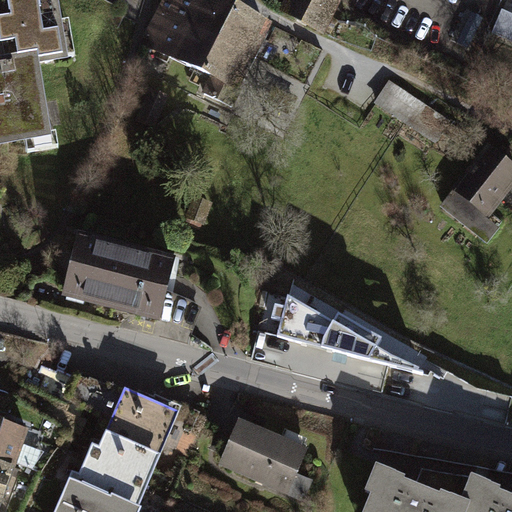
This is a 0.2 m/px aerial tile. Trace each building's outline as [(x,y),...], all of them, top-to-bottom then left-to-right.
[(5,0),(15,60),(0,62),(0,131),(2,141),(62,131),(50,60),(81,55),(72,0),(5,0)] [(216,0),(183,0),(159,46),(244,90),(275,30),(216,0)] [(285,0),(283,6),(325,30),(341,0),(285,0)] [(494,32),(511,40),(511,11),(505,8),(494,32)] [(476,38),(493,30),(485,15),(469,23),(476,38)] [(450,210),(489,241),(502,225),(496,221),(511,199),(511,164),(496,152),(450,210)] [(81,245),(67,299),(158,322),(172,268),(81,245)] [(280,316),(273,351),(343,364),(350,330),(280,316)] [(78,479),(63,511),(135,511),(180,411),(120,385),(78,479)] [(0,421),(0,501),(27,432),(0,421)] [(232,426),(217,467),(288,492),(303,452),(232,426)] [(376,474),(361,511),(511,511),(511,499),(473,485),(464,508),(376,474)]
